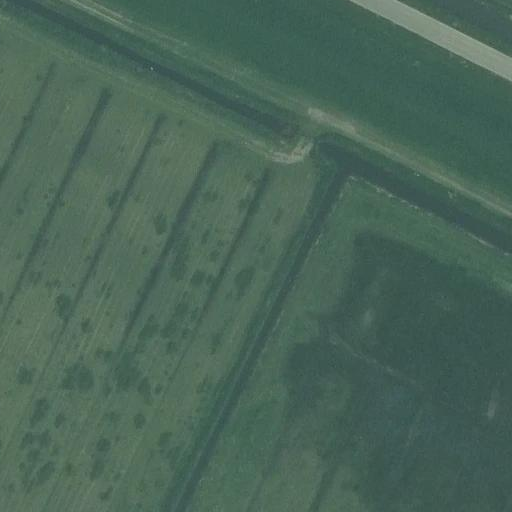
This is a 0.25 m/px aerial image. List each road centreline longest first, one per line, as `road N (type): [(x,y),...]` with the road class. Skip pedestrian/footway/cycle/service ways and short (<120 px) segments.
road 1 (track): [(511,215),(58,0)]
road 2 (unclassified): [(511,74),(362,0)]
